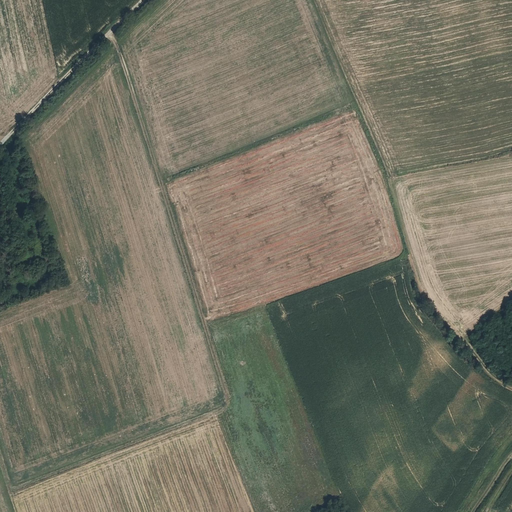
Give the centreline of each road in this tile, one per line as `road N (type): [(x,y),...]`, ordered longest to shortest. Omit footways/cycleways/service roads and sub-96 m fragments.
road 1 (track): [(105,33),(224,403),(16,489),(0,461)]
road 2 (track): [(143,0),(0,146)]
